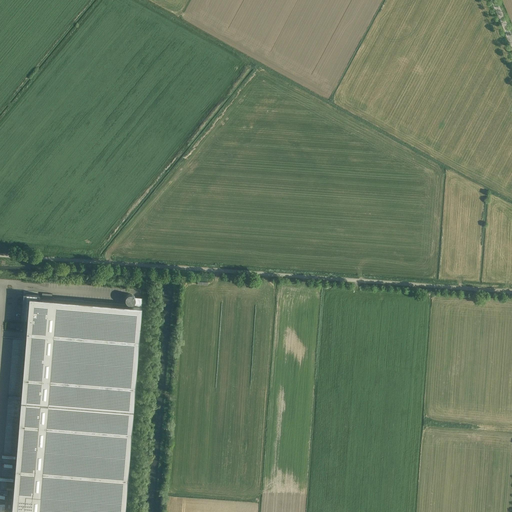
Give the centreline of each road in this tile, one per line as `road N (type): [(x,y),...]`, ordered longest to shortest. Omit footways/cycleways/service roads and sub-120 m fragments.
road 1 (unclassified): [(511,292),(0,256)]
road 2 (track): [(176,267),(155,511)]
